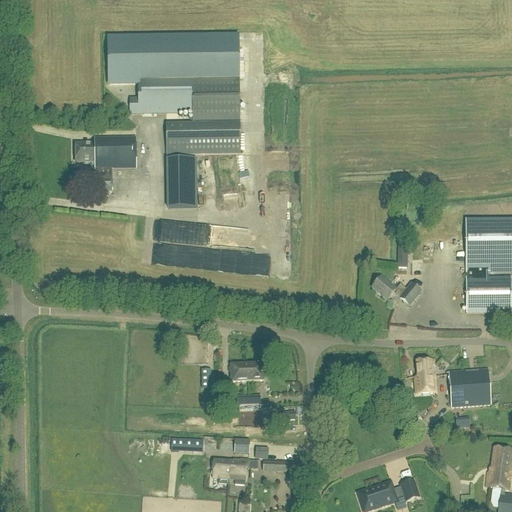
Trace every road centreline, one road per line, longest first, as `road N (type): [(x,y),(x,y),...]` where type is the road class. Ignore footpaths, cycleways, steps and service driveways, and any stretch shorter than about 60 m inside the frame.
road 1 (tertiary): [(18,309),(9,0)]
road 2 (unclassified): [(309,336),(18,309)]
road 3 (unclassified): [(511,344),(309,336)]
road 4 (tertiary): [(21,511),(18,309)]
road 5 (residential): [(314,483),(309,336)]
